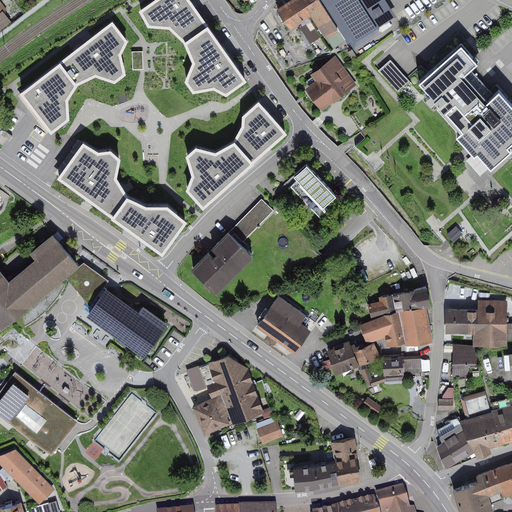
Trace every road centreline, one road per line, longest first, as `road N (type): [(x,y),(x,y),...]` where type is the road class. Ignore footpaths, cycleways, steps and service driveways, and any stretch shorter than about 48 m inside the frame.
road 1 (secondary): [(408,464),(207,317)]
road 2 (residential): [(158,280),(209,221),(311,131)]
road 3 (residential): [(439,263),(429,431),(408,464)]
road 4 (residential): [(218,503),(207,456),(169,378),(207,317)]
road 5 (residential): [(408,464),(391,480),(324,496),(218,503)]
road 6 (secondary): [(158,280),(0,166)]
road 7 (residential): [(311,131),(439,263)]
road 8 (residential): [(238,30),(311,131)]
